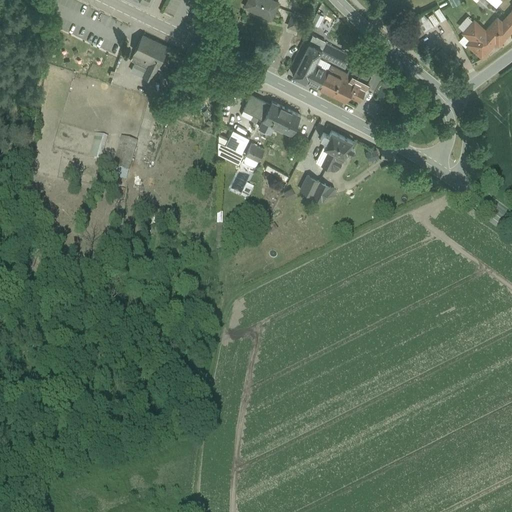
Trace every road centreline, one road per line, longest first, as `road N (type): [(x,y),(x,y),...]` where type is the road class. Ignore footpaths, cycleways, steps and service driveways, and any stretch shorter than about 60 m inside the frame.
road 1 (track): [(194,511),(214,312),(453,181)]
road 2 (track): [(51,0),(12,306)]
road 3 (secondary): [(215,52),(432,166)]
road 4 (track): [(0,310),(110,286),(130,187)]
road 5 (secondary): [(337,0),(449,102)]
